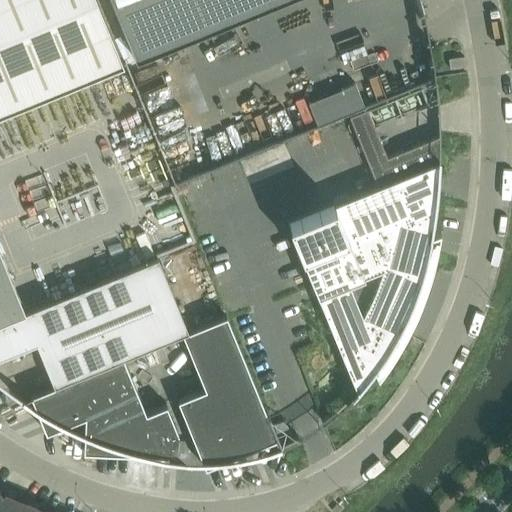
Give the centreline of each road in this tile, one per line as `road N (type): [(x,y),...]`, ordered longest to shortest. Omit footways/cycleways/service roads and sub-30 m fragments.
road 1 (unclassified): [(477,0),(492,173),(479,264),(449,345),(414,403),(370,452),(332,479),(246,511)]
road 2 (unclassified): [(170,511),(74,489),(0,442)]
